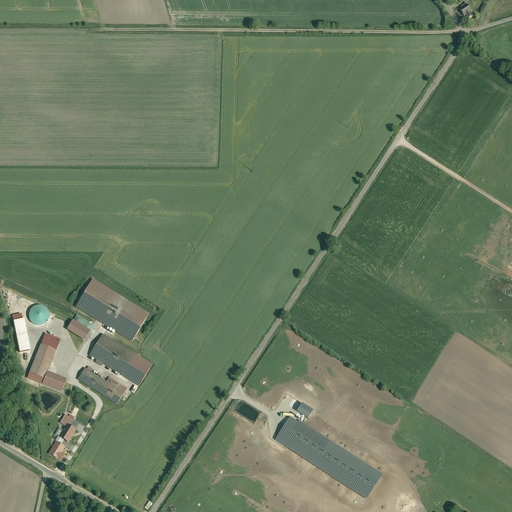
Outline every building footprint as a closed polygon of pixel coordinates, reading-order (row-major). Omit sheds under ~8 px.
[(462,10),(460,11),(465,19),(466,18),(468,21),(474,17),(472,14),(473,13),(468,4),(461,8),(462,10)] [(93,279),(77,308),(90,315),(91,314),(92,314),(94,311),(96,312),(98,308),(98,312),(101,308),(101,306),(103,306),(103,302),(99,302),(99,299),(93,296),(97,296),(97,293),(98,293),(98,292),(100,289),(102,291),(103,290),(104,291),(115,291),(93,279)] [(32,307),(33,326),(47,325),(47,322),(51,321),(50,306),(32,307)] [(20,320),(14,321),(16,336),(22,335),(20,320)] [(88,341),(93,331),(75,320),(69,330),(88,341)] [(137,355),(104,335),(103,337),(96,349),(91,357),(91,358),(98,362),(96,365),(103,368),(104,366),(123,378),(137,355)] [(42,347),(57,353),(61,342),(47,336),(42,347)] [(86,355),(91,357),(96,349),(91,346),(86,355)] [(46,382),(57,353),(42,347),(31,376),(46,382)] [(28,367),(30,360),(24,358),(22,363),(22,366),(23,366),(28,367)] [(79,382),(102,396),(109,384),(87,370),(79,382)] [(305,404),(300,412),(311,419),(317,411),(305,404)] [(76,429),(69,425),(73,418),(64,414),(59,422),(64,426),(58,437),(68,442),(76,429)] [(292,417),(277,441),(301,455),(302,452),(301,451),(303,447),(305,448),(306,446),(307,447),(315,434),(317,436),(319,432),(292,417)] [(64,446),(56,441),(48,454),(60,461),(64,454),(61,452),(64,446)]
